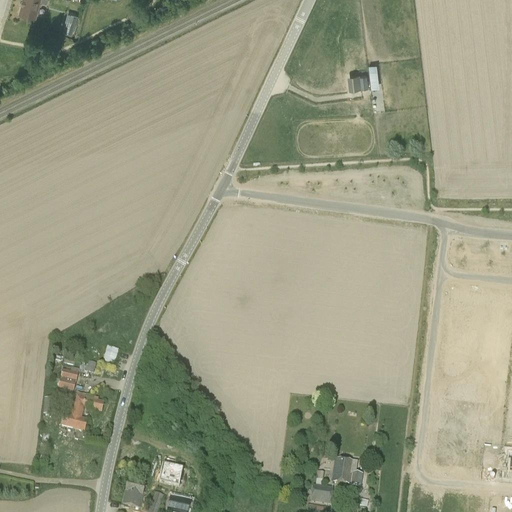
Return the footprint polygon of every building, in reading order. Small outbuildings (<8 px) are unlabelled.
[(21,0),(18,13),(35,17),(39,2),(46,3),(47,0),(21,0)] [(74,34),(78,15),(66,12),(62,31),(74,34)] [(377,72),(370,73),(371,88),(378,87),(377,72)] [(368,87),(367,78),(360,79),(360,75),(347,77),(349,91),(361,89),(361,88),(368,87)] [(450,302),(449,314),(471,317),(473,305),(478,306),(479,299),(466,298),(465,304),(450,302)] [(449,314),(447,326),(470,329),(471,317),(449,314)] [(447,326),(446,338),(469,341),(470,329),(447,326)] [(469,341),(446,338),(445,351),(460,352),(459,358),(472,359),(473,353),(467,352),(469,341)] [(104,362),(116,364),(119,348),(107,346),(104,362)] [(444,365),(443,378),(449,379),(464,380),(465,372),(471,373),(473,361),(459,360),(458,367),(452,366),(444,365)] [(96,365),(89,363),(86,372),(94,375),(96,365)] [(73,392),(79,370),(63,367),(58,388),(73,392)] [(443,378),(441,391),(449,392),(455,393),(454,399),(468,401),(470,389),(464,389),(464,380),(449,379),(443,378)] [(96,402),(97,399),(78,395),(72,417),(63,415),(61,426),(84,432),(87,421),(81,419),(84,409),(101,413),(104,404),(96,402)] [(56,399),(44,398),(43,415),(55,416),(56,399)] [(175,462),(166,460),(165,465),(162,465),(158,483),(179,488),(183,470),(174,467),(175,462)] [(335,460),(331,483),(361,488),(362,474),(353,473),(354,463),(335,460)] [(145,486),(128,482),(122,505),(139,509),(145,486)] [(328,505),(330,505),(333,488),(313,485),(311,502),(328,505)] [(157,511),(159,508),(163,497),(163,496),(154,493),(147,511),(157,511)] [(416,494),(414,511),(433,511),(432,511),(433,496),(416,494)] [(475,511),(476,503),(469,502),(469,500),(464,500),(464,498),(463,498),(463,496),(455,495),(455,497),(453,497),(453,504),(451,504),(450,511),(475,511)] [(186,511),(189,503),(171,499),(167,511),(186,511)] [(511,511),(511,510),(506,510),(506,504),(486,503),(486,505),(484,505),(483,511),(511,511)]
